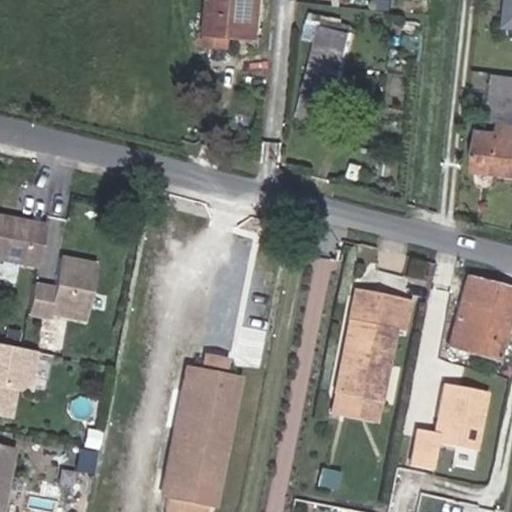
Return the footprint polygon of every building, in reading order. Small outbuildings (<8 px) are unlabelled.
[(257,34),(260,0),(209,0),(205,43),(230,45),(231,32),(257,34)] [(327,122),(348,33),(309,23),(305,39),(315,41),(299,116),(327,122)] [(511,73),(489,71),(484,115),(496,116),(494,130),(475,128),(471,166),(511,170),(511,73)] [(0,265),(33,272),(41,232),(0,223),(0,265)] [(49,294),(29,290),(23,319),(44,323),(45,319),(80,326),(91,272),(55,264),(49,294)] [(494,361),(511,297),(511,292),(464,279),(445,347),(494,361)] [(369,324),(375,295),(354,290),(348,320),(369,324)] [(348,320),(334,391),(375,399),(391,328),(400,330),(406,302),(375,295),(369,324),(348,320)] [(21,385),(27,356),(0,350),(0,421),(6,392),(10,392),(21,385)] [(203,356),(199,371),(220,376),(223,361),(203,356)] [(201,511),(203,506),(208,507),(235,380),(199,371),(183,368),(155,495),(163,496),(158,511),(201,511)] [(472,452),(483,393),(441,386),(434,430),(442,431),(439,446),(472,452)] [(371,419),(375,399),(334,391),(330,410),(371,419)] [(435,432),(414,428),(406,462),(427,467),(435,432)] [(335,472),(318,469),(315,483),(333,486),(335,472)]
